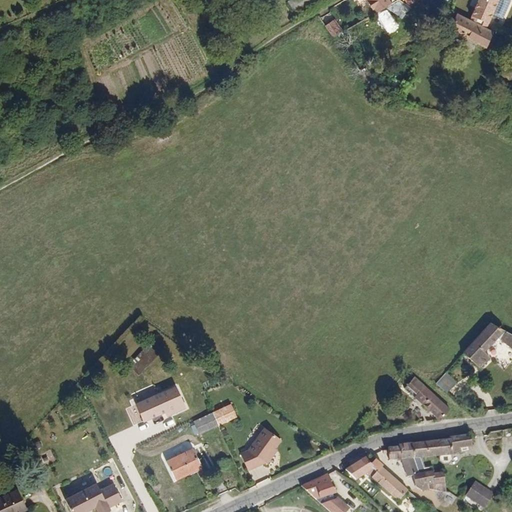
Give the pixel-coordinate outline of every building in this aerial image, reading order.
[(288,11),(306,0),(283,0),(282,1),(288,11)] [(490,27),(492,28),(504,0),(486,0),(478,22),(483,24),(480,31),(487,34),(490,27)] [(444,31),(453,36),(462,22),(456,17),(453,15),(444,31)] [(498,39),(497,39),(487,34),(480,31),(475,29),(462,22),(453,36),(491,55),(498,39)] [(340,25),(338,26),(345,39),(348,37),(340,25)] [(338,26),(330,31),(338,43),(345,39),(338,26)] [(485,374),(495,363),(491,359),(501,349),(511,354),(511,339),(496,331),(469,360),(485,374)] [(136,372),(146,380),(172,352),(162,343),(136,372)] [(452,399),(463,388),(452,377),(441,389),(452,399)] [(447,427),(457,417),(422,383),(412,391),(422,401),(421,402),(447,427)] [(136,402),(144,421),(165,411),(167,416),(186,408),(175,384),(136,402)] [(221,416),(226,429),(243,421),(237,408),(221,416)] [(206,438),(226,429),(221,416),(200,426),(206,438)] [(279,456),(282,452),(288,444),(271,432),(256,454),(248,458),(255,474),(272,466),(274,467),(281,457),(279,456)] [(476,455),(479,455),(477,443),(457,445),(457,446),(417,451),(419,466),(425,483),(433,483),(434,498),(437,497),(447,501),(446,483),(437,484),(437,477),(428,477),(428,468),(447,466),(448,471),(451,473),(457,473),(460,470),(459,464),(477,462),(476,455)] [(418,467),(419,466),(417,451),(408,451),(407,453),(395,455),(395,459),(388,460),(389,468),(396,470),(400,470),(401,475),(419,473),(418,467)] [(172,467),(181,484),(208,472),(200,454),(172,467)] [(404,511),(426,511),(428,511),(387,474),(388,473),(380,465),(376,468),(371,463),(351,476),(362,487),(378,477),(382,481),(376,486),(404,511)] [(326,508),(345,499),(339,487),(337,488),(333,481),(309,492),(326,508)] [(422,499),(434,498),(433,483),(425,483),(420,484),(422,499)] [(4,511),(39,511),(44,510),(35,491),(2,507),(4,511)] [(104,491),(74,506),(77,511),(120,511),(130,507),(121,491),(108,498),(104,491)] [(472,511),(492,511),(495,508),(478,497),(469,510),(472,511)] [(351,505),(355,507),(352,511),(362,511),(366,504),(354,498),(351,505)]
